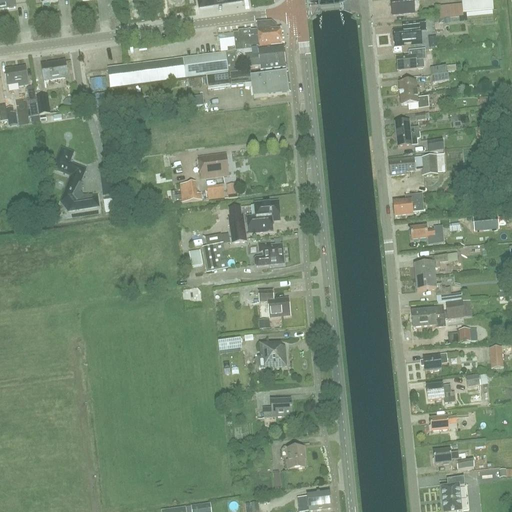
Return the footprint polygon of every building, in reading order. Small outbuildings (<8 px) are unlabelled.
[(0,0),(2,10),(16,9),(14,0),(0,0)] [(241,0),(197,0),(197,1),(199,1),(201,10),(242,3),(241,0)] [(415,4),(422,3),(421,0),(409,0),(392,2),(394,19),(416,16),(415,4)] [(493,11),(492,0),(460,0),(462,6),(436,8),(437,19),(447,18),(463,17),(462,14),(493,11)] [(463,17),(447,18),(448,26),(463,24),(463,17)] [(404,32),(394,33),(396,50),(424,47),(422,30),(416,31),(415,25),(403,26),(404,32)] [(234,43),(235,51),(235,52),(271,48),(270,47),(282,46),(280,30),(269,31),(269,30),(250,32),(250,31),(238,33),(233,34),(234,43)] [(220,53),(235,51),(234,43),(233,34),(218,36),(220,53)] [(260,71),(285,68),(282,47),(258,50),(235,53),(183,60),(108,70),(110,90),(186,80),(228,74),(228,75),(238,74),(236,61),(245,60),(246,71),(260,69),(260,71)] [(413,59),(396,60),(397,74),(416,72),(416,63),(426,62),(426,60),(432,60),(431,50),(425,50),(425,51),(412,53),(413,59)] [(64,64),(64,63),(41,66),(44,82),(65,79),(66,89),(74,87),(70,63),(64,64)] [(431,77),(447,76),(446,68),(430,70),(431,77)] [(18,88),(27,87),(25,69),(5,72),(7,87),(18,85),(18,88)] [(207,91),(229,88),(251,85),(253,100),(288,96),(286,74),(251,78),(250,73),(206,78),(207,91)] [(432,85),(448,84),(448,76),(431,78),(432,85)] [(204,85),(203,78),(187,80),(188,88),(195,87),(195,86),(204,85)] [(414,97),(417,96),(417,95),(419,95),(418,90),(416,90),(415,83),(398,85),(400,98),(406,98),(406,95),(413,94),(414,97)] [(39,118),(36,101),(34,88),(26,89),(28,102),(26,102),(29,119),(39,118)] [(406,98),(400,98),(401,107),(417,105),(418,111),(429,109),(428,98),(417,99),(417,96),(414,97),(413,94),(406,95),(406,98)] [(39,116),(50,114),(47,96),(36,98),(39,116)] [(205,97),(193,98),(195,108),(206,107),(205,97)] [(409,130),(409,123),(395,125),(396,137),(419,135),(419,130),(415,130),(415,129),(409,130)] [(507,134),(506,126),(482,129),(483,138),(494,137),(494,135),(507,134)] [(419,135),(396,137),(397,150),(411,148),(411,142),(416,141),(416,140),(420,140),(419,135)] [(428,144),(429,153),(443,152),(442,143),(428,144)] [(61,150),(54,170),(72,177),(61,204),(68,212),(98,208),(96,199),(92,199),(91,197),(83,197),(80,193),(81,185),(79,184),(84,171),(68,164),(72,154),(61,150)] [(201,181),(228,177),(226,155),(198,159),(201,181)] [(437,177),(436,174),(446,173),(444,156),(435,156),(435,158),(390,162),(390,165),(389,165),(390,175),(394,175),(394,177),(406,176),(405,173),(422,172),(423,178),(437,177)] [(115,172),(100,174),(103,198),(117,196),(115,172)] [(181,204),(197,202),(202,201),(201,195),(196,195),(195,184),(179,186),(181,204)] [(228,187),(230,197),(238,195),(236,185),(228,187)] [(224,186),(208,189),(210,202),(227,200),(224,186)] [(412,214),(423,213),(422,196),(410,197),(411,203),(393,204),(394,219),(412,218),(412,214)] [(117,211),(115,198),(103,200),(106,213),(117,211)] [(272,222),(279,222),(277,203),(254,205),(256,217),(247,218),(249,235),(272,232),(271,226),(272,222)] [(226,207),(229,226),(232,245),(246,243),(241,205),(226,207)] [(473,219),(474,233),(498,231),(497,216),(473,219)] [(427,239),(434,239),(433,232),(426,233),(425,229),(410,231),(412,243),(427,242),(427,239)] [(205,239),(206,248),(222,245),(220,236),(205,239)] [(256,259),(254,261),(255,266),(257,268),(284,265),(282,246),(270,247),(270,243),(258,245),(259,253),(263,253),(263,258),(256,259)] [(228,273),(223,245),(222,245),(206,248),(201,249),(206,276),(214,274),(214,275),(228,273)] [(202,266),(200,251),(189,253),(192,268),(202,266)] [(415,281),(434,279),(433,272),(439,271),(438,267),(447,266),(446,258),(430,259),(431,267),(414,268),(415,281)] [(511,270),(503,271),(504,281),(511,280),(511,270)] [(435,299),(449,298),(449,290),(439,291),(439,286),(434,287),(434,279),(415,281),(416,294),(434,292),(435,299)] [(227,289),(217,291),(219,298),(228,296),(227,289)] [(269,319),(290,317),(288,300),(273,302),(272,292),(258,294),(259,304),(268,303),(269,319)] [(464,318),(474,318),(474,304),(464,304),(464,318)] [(410,315),(411,325),(421,324),(420,319),(432,317),(442,316),(442,314),(462,313),(461,306),(442,308),(442,309),(432,310),(432,313),(410,315)] [(430,330),(431,330),(435,329),(445,328),(445,322),(463,321),(462,313),(442,314),(442,316),(432,317),(420,319),(421,324),(411,325),(412,332),(422,331),(422,334),(424,335),(430,335),(431,333),(430,330)] [(270,330),(269,321),(259,322),(260,331),(270,330)] [(477,330),(469,331),(459,332),(460,344),(477,343),(477,330)] [(240,338),(218,341),(219,352),(241,349),(240,338)] [(257,370),(265,369),(285,367),(284,349),(280,349),(279,345),(260,346),(261,360),(257,361),(257,370)] [(503,370),(501,349),(489,350),(491,371),(503,370)] [(440,366),(447,366),(446,356),(438,357),(438,359),(423,361),(423,362),(420,362),(420,368),(424,368),(424,374),(441,372),(440,366)] [(467,389),(479,388),(478,377),(466,378),(467,389)] [(443,395),(450,395),(449,387),(442,388),(426,389),(427,403),(444,401),(443,395)] [(264,420),(292,417),(290,401),(270,403),(271,409),(263,410),(264,420)] [(448,426),(457,425),(456,419),(447,419),(430,421),(431,433),(448,432),(448,426)] [(303,457),(304,457),(303,449),(287,451),(288,462),(287,462),(288,472),(304,470),(303,457)] [(451,462),(458,461),(458,454),(450,454),(450,451),(433,453),(434,466),(443,465),(443,467),(448,466),(448,465),(451,465),(451,462)] [(473,462),(456,463),(457,472),(474,471),(473,462)] [(487,479),(499,479),(498,471),(486,472),(487,479)] [(275,490),(281,489),(279,473),(273,473),(275,490)] [(441,488),(440,489),(441,498),(459,497),(458,489),(464,488),(463,480),(446,481),(447,488),(441,489),(441,488)] [(308,511),(319,511),(331,510),(329,492),(306,495),(307,498),(300,499),(301,506),(308,505),(308,511)] [(460,511),(459,497),(441,498),(442,511),(460,511)]
